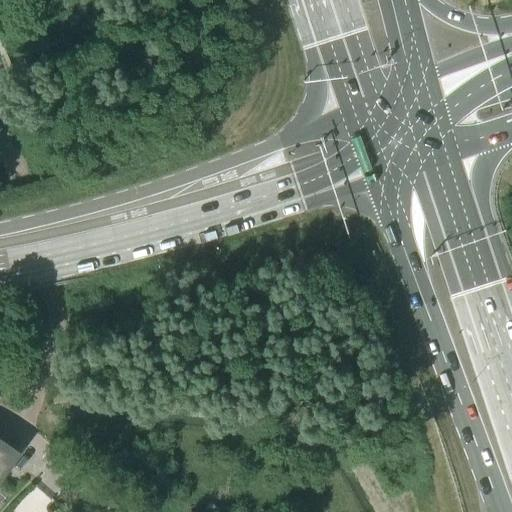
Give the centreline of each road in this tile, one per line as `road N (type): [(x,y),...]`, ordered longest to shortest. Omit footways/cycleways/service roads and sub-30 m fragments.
road 1 (secondary): [(0,273),(195,228),(377,170)]
road 2 (secondary): [(359,110),(224,167),(0,230)]
road 3 (primary): [(377,170),(498,511)]
road 4 (primary): [(511,371),(438,151)]
road 5 (residential): [(114,511),(19,437)]
